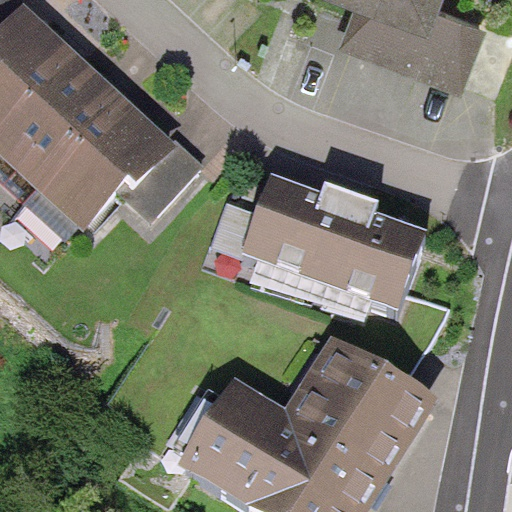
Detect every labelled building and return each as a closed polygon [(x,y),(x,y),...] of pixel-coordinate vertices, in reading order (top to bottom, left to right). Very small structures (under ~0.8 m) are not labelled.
[(19,0),(0,0),(0,31),(25,5),(19,0)] [(431,5),(418,0),(355,0),(340,39),(463,87),(488,23),(433,2),(431,5)] [(0,148),(83,61),(25,5),(0,31),(0,148)] [(83,61),(0,148),(0,159),(39,195),(127,102),(83,61)] [(127,102),(39,195),(82,234),(118,195),(129,183),(138,191),(177,149),(173,145),(127,102)] [(176,141),(173,145),(177,149),(138,191),(129,183),(118,195),(152,225),(204,168),(176,141)] [(258,216),(243,256),(399,314),(428,236),(375,216),(378,207),(325,188),(321,197),(272,178),(258,216)] [(241,260),(243,256),(258,216),(228,205),(211,248),(241,260)] [(235,379),(178,471),(244,511),(372,511),(438,405),(332,340),(288,412),(235,379)]
